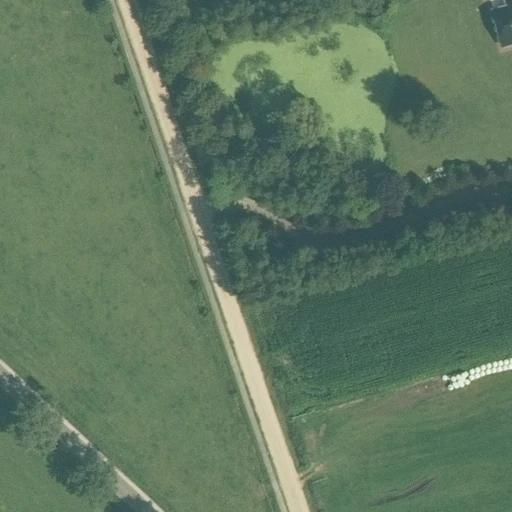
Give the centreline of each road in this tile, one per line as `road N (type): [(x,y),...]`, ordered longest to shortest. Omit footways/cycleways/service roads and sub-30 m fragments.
road 1 (track): [(128,0),(301,511)]
road 2 (unclassified): [(142,511),(0,376)]
